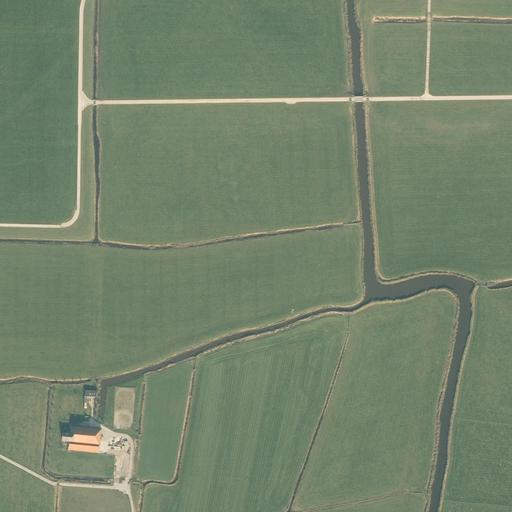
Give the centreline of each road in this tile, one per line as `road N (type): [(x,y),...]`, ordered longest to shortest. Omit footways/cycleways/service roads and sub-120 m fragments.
road 1 (track): [(79,103),(75,217),(64,226),(0,225)]
road 2 (track): [(0,456),(55,484),(128,488)]
